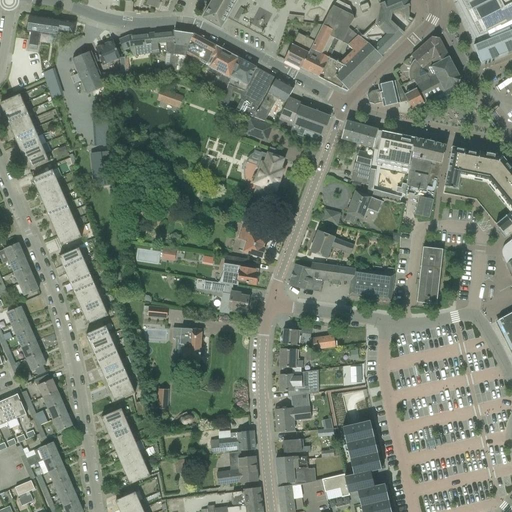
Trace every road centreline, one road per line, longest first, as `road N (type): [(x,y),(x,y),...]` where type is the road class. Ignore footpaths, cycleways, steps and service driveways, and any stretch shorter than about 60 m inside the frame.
road 1 (tertiary): [(346,106),(266,327),(261,378),(271,511)]
road 2 (residential): [(100,511),(56,300),(0,162)]
road 3 (residential): [(346,106),(188,19)]
road 4 (residential): [(188,19),(104,19),(43,0)]
road 5 (tertiary): [(438,0),(429,21),(346,106)]
